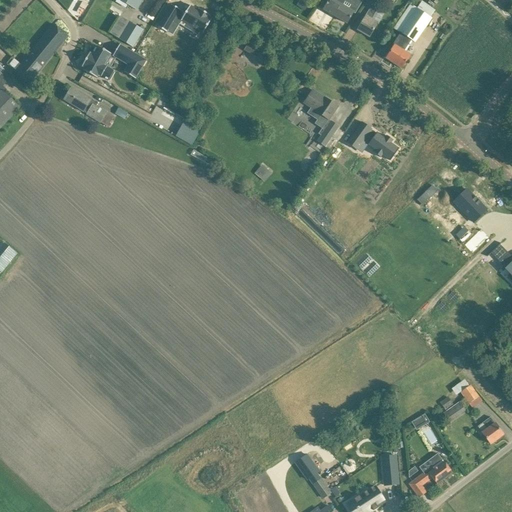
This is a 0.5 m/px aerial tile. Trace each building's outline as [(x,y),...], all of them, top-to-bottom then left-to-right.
[(143,0),(118,0),(137,11),(143,0)] [(305,0),(301,0),(297,5),(304,11),(310,3),(305,0)] [(342,5),(344,0),(328,0),(328,1),(323,10),(335,17),(342,5)] [(356,0),(355,2),(351,0),(344,0),(342,5),(335,17),(347,23),(352,15),(354,12),(360,1),(359,0),(356,0)] [(158,27),(166,32),(167,32),(173,22),(175,23),(178,25),(181,20),(182,21),(188,24),(191,26),(189,30),(198,35),(199,31),(200,32),(202,33),(203,34),(212,19),(211,18),(211,19),(209,17),(210,17),(210,16),(208,15),(199,9),(198,10),(199,10),(198,11),(196,9),(191,6),(190,5),(186,12),(185,14),(184,15),(181,13),(179,12),(179,11),(180,11),(180,10),(172,5),(171,6),(159,27),(158,27)] [(411,5),(394,29),(395,30),(401,34),(402,33),(411,39),(415,42),(431,18),(415,7),(412,5),(411,5)] [(370,37),(375,28),(377,24),(371,20),(375,12),(369,9),(357,30),(370,37)] [(133,48),(143,30),(140,28),(130,22),(119,39),(133,48)] [(30,83),(68,37),(54,25),(16,71),(30,83)] [(394,46),(386,59),(401,68),(410,55),(404,51),(411,39),(402,33),(401,34),(393,46),(394,46)] [(146,60),(120,44),(113,55),(128,64),(124,71),(135,78),(146,60)] [(257,56),(260,48),(248,44),(245,51),(257,56)] [(84,70),(97,78),(98,76),(101,77),(107,67),(104,65),(110,54),(97,46),(92,54),(90,53),(82,67),(85,68),(84,70)] [(0,88),(1,90),(0,91),(0,127),(20,107),(5,93),(7,90),(3,86),(0,83),(0,76),(3,73),(2,72),(4,70),(0,66),(0,88)] [(130,84),(120,103),(134,111),(144,92),(130,84)] [(71,88),(64,100),(72,105),(83,112),(83,111),(86,113),(87,113),(86,114),(100,124),(107,113),(106,112),(96,105),(98,103),(91,99),(90,100),(80,93),(71,88)] [(320,116),(328,121),(338,107),(327,99),(325,101),(323,100),(324,98),(313,91),(304,104),(310,109),(307,113),(317,120),(320,116)] [(114,114),(124,120),(128,113),(118,108),(114,114)] [(318,141),(325,146),(338,126),(331,121),(326,130),(325,130),(323,128),(322,129),(319,134),(320,135),(322,136),(318,141)] [(362,122),(347,143),(357,150),(357,149),(363,141),(368,144),(368,145),(369,145),(376,150),(375,153),(374,153),(380,158),(381,157),(382,155),(390,160),(390,161),(399,149),(398,148),(398,149),(390,143),(392,141),(393,141),(393,140),(392,139),(388,137),(387,136),(386,136),(387,137),(385,139),(376,133),(376,134),(371,131),(372,129),(362,122)] [(217,123),(206,139),(212,142),(217,134),(231,143),(237,136),(217,123)] [(261,178),(264,175),(258,170),(255,173),(261,178)] [(467,190),(458,198),(463,203),(460,206),(470,216),(469,217),(473,222),(486,210),(480,203),(481,203),(481,202),(480,203),(478,202),(479,201),(479,200),(478,201),(477,200),(478,199),(477,199),(476,200),(475,198),(476,197),(475,197),(474,198),(467,190)] [(480,228),(465,244),(473,253),(488,236),(480,228)] [(9,247),(0,257),(0,271),(1,272),(17,253),(13,250),(9,247)] [(511,257),(509,254),(500,263),(507,269),(502,274),(505,278),(511,284),(511,257)] [(472,409),(482,401),(470,386),(460,393),(472,409)] [(445,411),(453,405),(448,397),(440,403),(445,411)] [(449,423),(466,411),(459,403),(443,415),(449,423)] [(416,429),(431,423),(428,414),(413,420),(416,429)] [(495,424),(491,418),(484,423),(478,427),(491,444),(504,435),(496,424),(495,424)] [(307,454),(294,463),(307,481),(308,480),(312,486),(320,480),(321,479),(317,474),(319,472),(307,454)] [(409,484),(413,489),(419,497),(426,492),(422,486),(432,478),(437,484),(452,473),(444,462),(443,462),(437,454),(419,468),(423,474),(409,484)] [(396,455),(382,458),(385,484),(400,481),(396,455)] [(188,459),(176,469),(182,475),(193,465),(188,459)] [(375,463),(357,472),(363,483),(381,474),(375,463)] [(287,492),(303,479),(298,473),(282,486),(287,492)] [(323,500),(332,493),(321,479),(320,480),(312,486),(323,500)] [(341,499),(351,492),(344,481),(333,489),(341,499)] [(354,500),(353,501),(360,511),(368,511),(373,510),(373,511),(378,508),(377,507),(385,502),(375,487),(360,496),(359,495),(354,499),(354,500)] [(402,511),(402,491),(391,491),(391,511),(402,511)]
